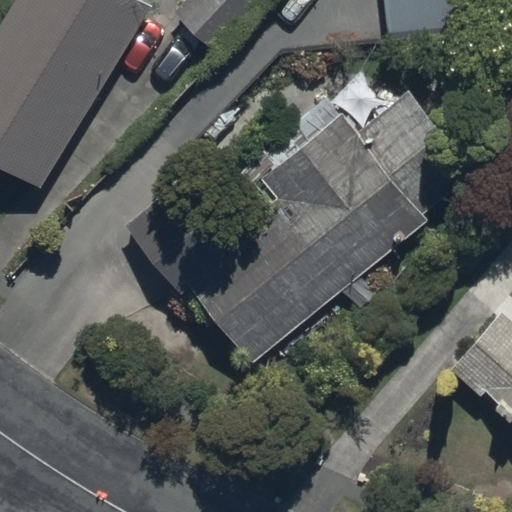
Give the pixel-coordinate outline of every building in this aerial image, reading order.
[(0,156),(44,183),(152,2),(147,0),(15,0),(0,26),(0,156)] [(217,45),(258,0),(189,0),(180,10),(217,45)] [(386,0),(391,39),(471,31),(467,0),(386,0)] [(429,206),(476,162),(414,86),(360,129),(331,93),(292,124),(306,140),(240,193),(211,157),(130,223),(182,286),(190,279),(255,359),(435,213),(429,206)] [(511,299),(460,360),(511,406),(511,299)]
